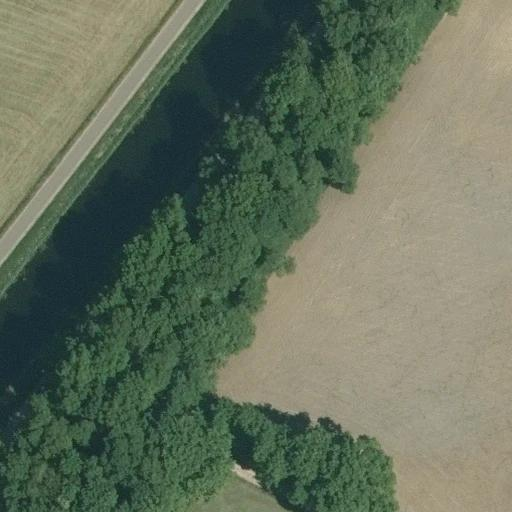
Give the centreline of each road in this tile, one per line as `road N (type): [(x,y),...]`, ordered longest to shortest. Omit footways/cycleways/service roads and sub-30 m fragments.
road 1 (track): [(68,405),(40,395),(338,0)]
road 2 (unclassified): [(0,254),(194,0)]
road 3 (track): [(319,511),(203,450),(68,405)]
